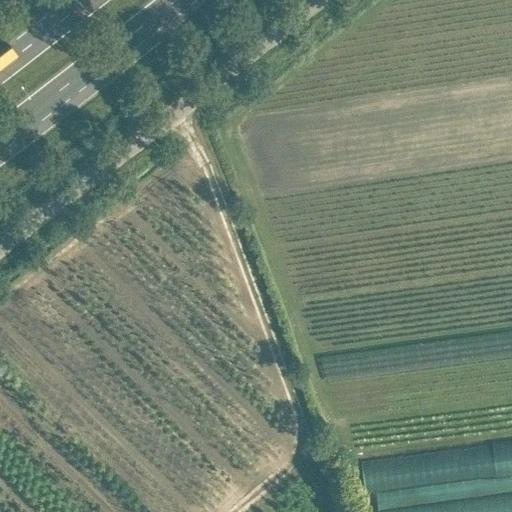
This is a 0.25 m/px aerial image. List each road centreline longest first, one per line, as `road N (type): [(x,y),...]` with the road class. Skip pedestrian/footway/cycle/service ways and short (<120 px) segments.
road 1 (unclassified): [(0,250),(321,0)]
road 2 (primary): [(0,135),(172,0)]
